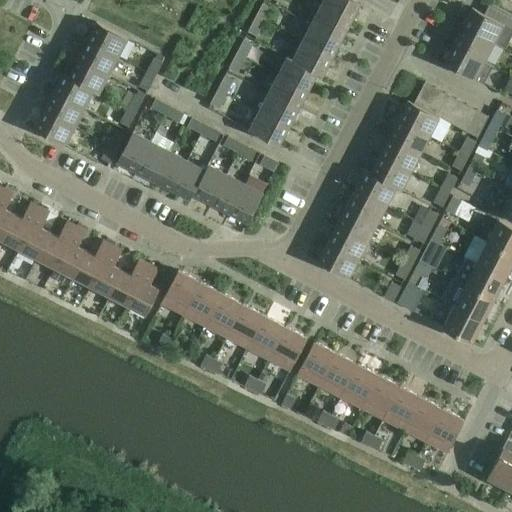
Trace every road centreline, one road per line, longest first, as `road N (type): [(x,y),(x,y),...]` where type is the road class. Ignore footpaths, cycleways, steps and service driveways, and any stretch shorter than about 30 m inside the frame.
road 1 (residential): [(283,251),(189,249),(45,177),(12,150),(6,134)]
road 2 (residential): [(283,251),(420,0)]
road 3 (residential): [(500,375),(303,274),(283,251)]
road 4 (residential): [(6,134),(71,7),(56,0)]
road 5 (residential): [(448,485),(500,375)]
